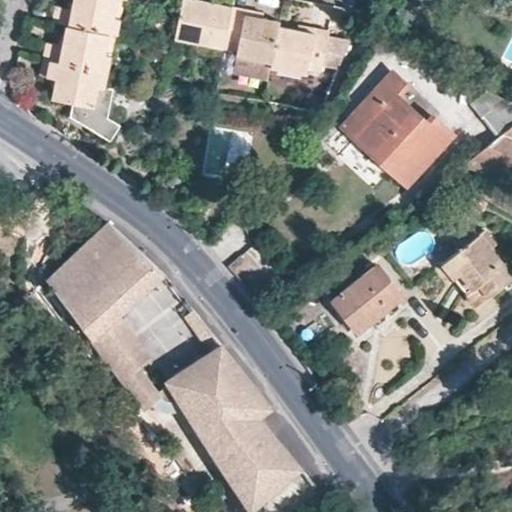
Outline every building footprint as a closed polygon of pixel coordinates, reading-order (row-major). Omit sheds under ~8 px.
[(118,0),(74,0),(72,7),(57,4),(53,21),(68,24),(109,32),(116,33),(118,34),(121,18),(115,17),(118,0)] [(121,18),(124,0),(118,0),(115,17),(121,18)] [(234,7),(217,4),(198,0),(184,0),(178,35),(226,44),(234,7)] [(248,10),(234,7),(226,44),(226,49),(241,52),(240,56),(275,63),(281,27),(283,22),(264,18),(248,15),(248,10)] [(265,13),(248,10),(248,15),(264,18),(265,13)] [(109,32),(68,24),(64,42),(48,39),(45,55),(109,68),(112,51),(106,49),(109,32)] [(301,26),(300,31),(313,34),(314,28),(301,26)] [(300,31),(281,27),(275,63),(274,67),(306,74),(307,69),(324,72),(332,32),(314,28),(313,34),(300,31)] [(112,51),(116,33),(109,32),(106,49),(112,51)] [(109,68),(45,55),(41,71),(57,75),(53,94),(95,103),(99,84),(106,85),(109,68)] [(275,63),(240,56),(239,63),(273,70),(274,67),(275,63)] [(426,124),(397,98),(407,86),(394,74),(345,126),(336,136),(330,138),(328,140),(342,152),(345,147),(356,136),(407,182),(451,134),(433,117),(426,124)] [(101,105),(106,85),(99,84),(95,103),(101,105)] [(436,112),(407,86),(397,98),(426,124),(433,117),(436,112)] [(471,102),(498,135),(511,123),(511,101),(486,91),(471,102)] [(511,123),(498,135),(465,162),(511,181),(511,123)] [(487,201),(475,195),(470,204),(483,210),(487,201)] [(511,276),(511,270),(492,246),(497,241),(486,228),(479,233),(465,217),(446,232),(459,249),(444,260),(456,274),(462,269),(477,286),(481,283),(490,294),(511,276)] [(164,278),(109,223),(47,282),(93,344),(143,412),(152,407),(158,400),(174,400),(183,415),(247,511),(257,511),(305,473),(264,417),(275,409),(227,350),(159,390),(140,367),(152,357),(122,321),(164,278)] [(402,297),(380,266),(335,301),(355,327),(374,313),(377,317),(402,297)] [(479,302),(490,294),(481,283),(477,286),(462,269),(456,274),(479,302)]
